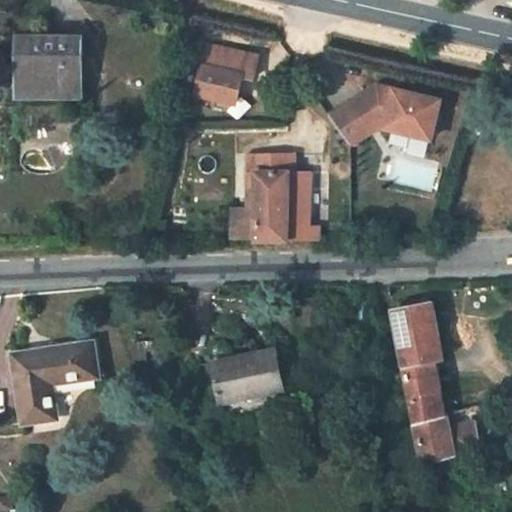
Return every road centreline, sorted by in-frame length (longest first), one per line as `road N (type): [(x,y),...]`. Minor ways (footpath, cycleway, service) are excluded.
road 1 (unclassified): [(511,255),(0,274)]
road 2 (secondary): [(511,45),(322,0)]
